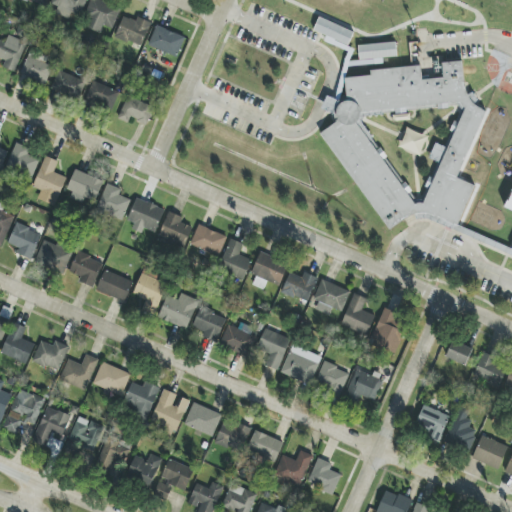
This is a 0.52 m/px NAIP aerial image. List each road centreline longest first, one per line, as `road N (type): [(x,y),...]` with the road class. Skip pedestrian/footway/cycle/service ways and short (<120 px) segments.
road 1 (residential): [(0,100),(511,329)]
road 2 (residential): [(0,280),(511,507)]
road 3 (residential): [(349,511),(441,298)]
road 4 (residential): [(152,168),(224,0)]
